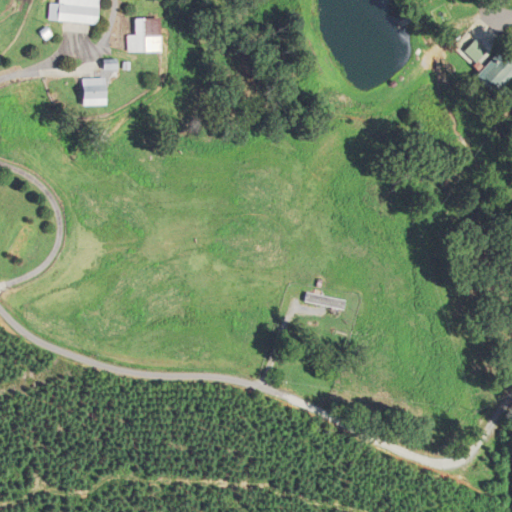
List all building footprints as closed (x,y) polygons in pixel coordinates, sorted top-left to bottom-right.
[(50,20),(97,24),(99,0),(60,0),(60,3),(52,2),(50,20)] [(160,17),(135,17),(135,35),(129,35),(129,52),(160,52),(160,17)] [(491,95),(511,75),(511,56),(504,47),(473,77),(491,95)] [(103,78),(79,78),(79,105),(103,105),(103,78)] [(48,235),(36,223),(14,248),(26,259),(48,235)] [(302,308),(339,308),(339,296),(302,296),(302,308)]
